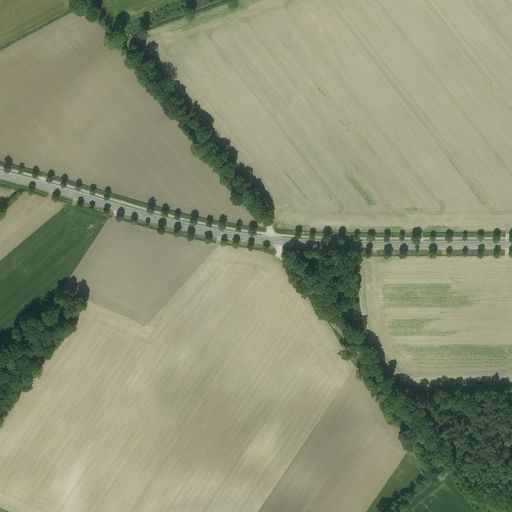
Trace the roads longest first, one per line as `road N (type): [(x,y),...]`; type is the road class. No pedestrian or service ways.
road 1 (secondary): [(511,244),(236,236),(0,174)]
road 2 (track): [(269,239),(267,219),(87,0)]
